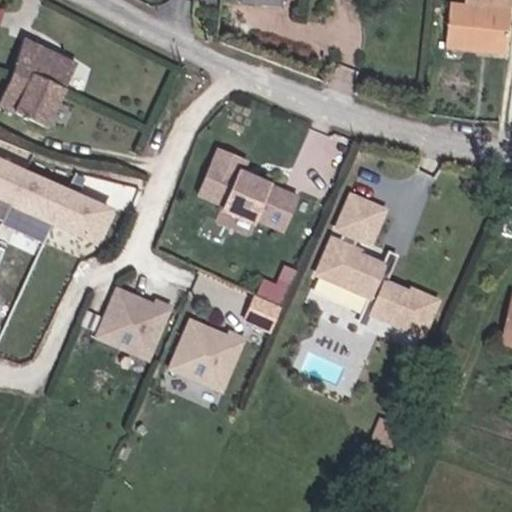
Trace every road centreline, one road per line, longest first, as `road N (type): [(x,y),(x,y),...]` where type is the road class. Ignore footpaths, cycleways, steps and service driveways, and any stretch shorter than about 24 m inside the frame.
road 1 (residential): [(511,156),(334,106),(234,67)]
road 2 (residential): [(234,67),(133,262)]
road 3 (residential): [(234,67),(103,0)]
